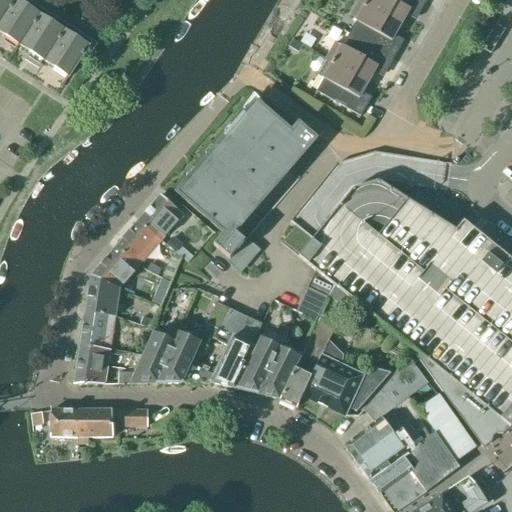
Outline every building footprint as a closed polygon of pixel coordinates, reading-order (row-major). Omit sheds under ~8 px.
[(0,35),(19,48),(43,11),(25,0),(15,0),(0,24),(0,35)] [(0,0),(0,24),(15,0),(0,0)] [(418,17),(426,3),(419,0),(360,0),(358,3),(400,27),(409,11),(418,17)] [(392,42),(400,27),(358,3),(349,19),(358,24),(351,37),(393,61),(401,47),(392,42)] [(44,64),(68,27),(43,11),(19,48),(44,64)] [(82,58),(92,43),(68,27),(44,64),(69,80),(82,58)] [(386,74),(393,61),(351,37),(344,49),(335,44),(326,60),(368,84),(376,69),(386,74)] [(359,99),(368,84),(326,60),(317,76),(326,81),(318,94),(360,118),(368,104),(359,99)] [(291,137),(259,109),(262,106),(254,96),(244,110),(246,114),(235,128),(230,126),(225,133),(227,136),(215,150),(211,148),(205,155),(208,159),(196,173),(192,171),(186,178),(188,182),(176,195),(223,235),(213,247),(240,270),(254,253),(234,235),(314,142),(299,128),(291,137)] [(334,167),(290,223),(312,241),(298,258),(315,273),(307,290),(327,299),(332,287),(413,352),(483,450),(491,442),(491,437),(496,435),(500,437),(511,427),(511,264),(416,186),(447,192),(450,165),(373,155),(334,167)] [(138,222),(161,243),(183,217),(160,197),(138,222)] [(140,267),(161,243),(138,222),(117,247),(140,267)] [(294,227),(280,245),(297,259),(298,258),(312,241),(294,227)] [(172,253),(180,260),(180,258),(188,265),(193,258),(181,248),(183,246),(173,238),(166,246),(173,252),(172,253)] [(120,291),(140,267),(117,247),(91,277),(120,291)] [(171,284),(180,260),(172,253),(164,274),(149,267),(146,273),(161,281),(171,284)] [(115,320),(120,291),(91,277),(85,315),(115,320)] [(170,285),(160,281),(152,300),(156,301),(154,306),(160,309),(170,285)] [(307,290),(296,314),(315,323),(327,299),(307,290)] [(218,331),(228,310),(216,305),(207,326),(218,331)] [(229,336),(239,316),(228,310),(218,331),(229,336)] [(110,351),(115,320),(85,315),(80,349),(110,351)] [(233,338),(252,347),(261,326),(239,316),(229,336),(233,338)] [(314,372),(327,347),(327,346),(338,324),(322,316),(301,359),(300,359),(295,369),(280,402),(296,410),(302,399),(301,398),(314,372)] [(204,337),(228,348),(232,339),(208,327),(204,337)] [(199,345),(178,335),(174,345),(154,336),(131,386),(181,386),(199,345)] [(254,348),(252,347),(233,338),(232,339),(228,348),(210,385),(236,391),(252,358),(250,357),(254,348)] [(257,397),(281,349),(260,339),(255,348),(254,348),(250,357),(252,358),(236,391),(257,397)] [(343,359),(327,347),(314,372),(302,399),(344,419),(347,412),(354,415),(352,417),(353,418),(390,375),(389,374),(388,375),(370,371),(363,379),(342,369),(343,359)] [(104,387),(110,351),(80,349),(74,387),(104,387)] [(295,369),(300,359),(281,349),(257,397),(278,402),(280,402),(295,369)] [(407,456),(434,436),(408,400),(428,386),(409,361),(364,413),(374,426),(343,449),(369,484),(406,457),(407,456)] [(128,386),(133,374),(118,373),(117,386),(128,386)] [(455,464),(475,450),(438,398),(418,412),(455,464)] [(73,420),(73,413),(50,412),(50,440),(78,440),(77,420),(73,420)] [(77,420),(78,440),(113,440),(112,429),(147,429),(147,413),(111,413),(111,412),(77,413),(73,413),(73,420),(77,420)] [(41,415),(30,417),(32,428),(43,427),(41,415)] [(417,471),(379,497),(389,511),(400,511),(425,496),(425,495),(459,470),(434,436),(407,456),(417,471)] [(369,484),(379,497),(417,471),(407,456),(406,457),(369,484)] [(468,480),(491,502),(502,490),(479,464),(470,473),(468,480)] [(476,511),(479,510),(491,502),(468,480),(417,511),(476,511)]
